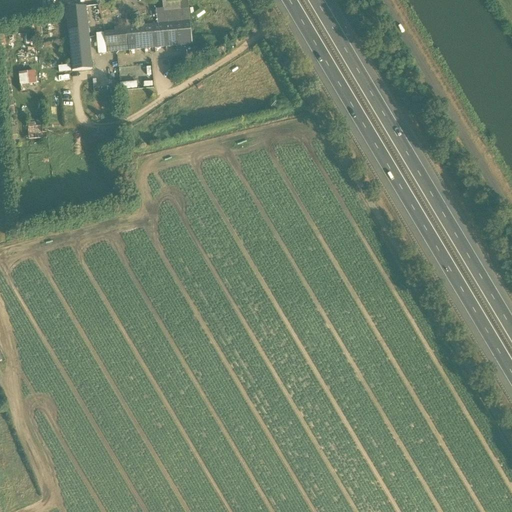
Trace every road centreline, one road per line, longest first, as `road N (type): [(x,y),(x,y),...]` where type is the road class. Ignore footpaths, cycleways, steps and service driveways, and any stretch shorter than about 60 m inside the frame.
road 1 (unclassified): [(511,442),(246,0)]
road 2 (motorway): [(288,0),(511,373)]
road 3 (motorway): [(511,329),(315,0)]
road 4 (unclassified): [(511,208),(384,0)]
